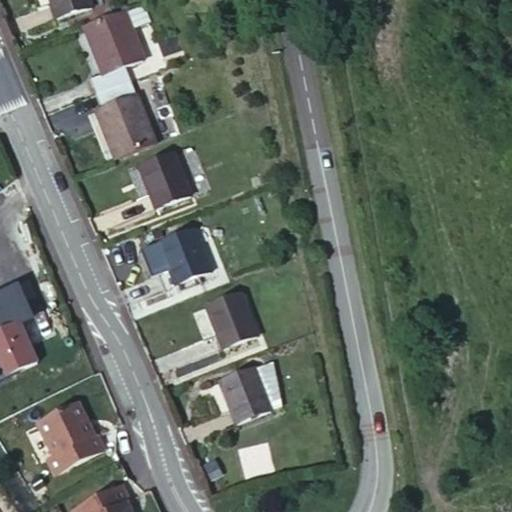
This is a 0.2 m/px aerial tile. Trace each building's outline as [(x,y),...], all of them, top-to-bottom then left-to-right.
[(91,9),(88,0),(50,0),(57,20),(91,9)] [(124,13),(131,32),(151,24),(143,5),(124,13)] [(123,13),(84,28),(103,76),(90,81),(96,95),(130,82),(124,67),(143,60),(131,32),(124,13),(123,13)] [(178,34),(158,42),(164,57),(184,49),(178,34)] [(130,82),(96,95),(101,109),(96,112),(115,160),(156,144),(130,82)] [(173,156),(140,169),(156,211),(190,197),(173,156)] [(159,245),(176,287),(210,273),(193,231),(159,245)] [(257,337),(241,295),(207,308),(223,350),(257,337)] [(0,332),(0,373),(2,379),(3,380),(37,364),(19,323),(0,332)] [(272,363),(254,370),(271,413),(282,407),(272,363)] [(271,413),(254,370),(220,384),(237,426),(271,413)] [(88,429),(86,425),(86,422),(78,405),(38,425),(54,457),(47,460),(55,476),(105,451),(97,435),(94,436),(88,429)] [(128,511),(127,505),(130,503),(122,487),(72,511),(128,511)]
